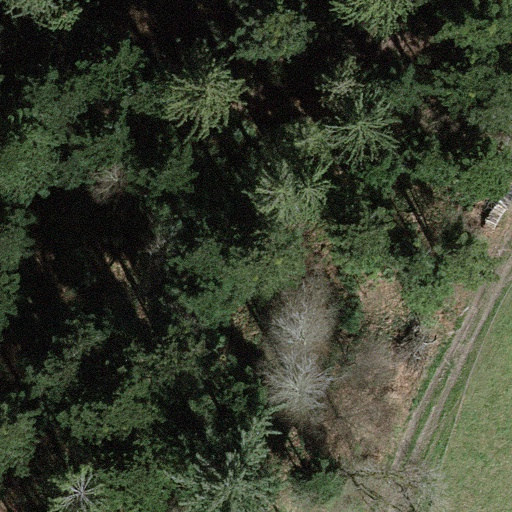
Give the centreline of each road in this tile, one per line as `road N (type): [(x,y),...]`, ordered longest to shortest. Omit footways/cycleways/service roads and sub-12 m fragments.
road 1 (track): [(0,95),(109,116),(163,116),(362,84),(422,85),(452,92),(511,126)]
road 2 (track): [(511,236),(375,511)]
